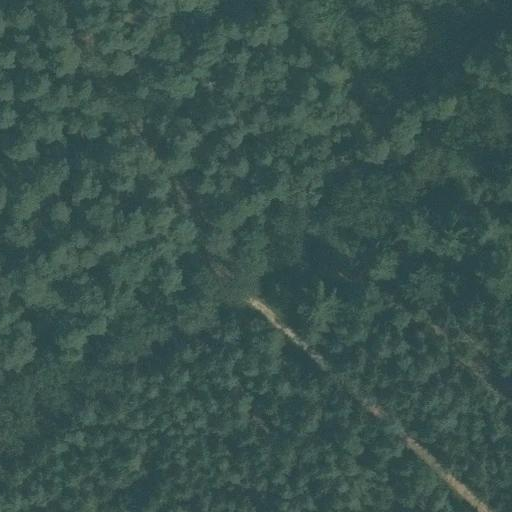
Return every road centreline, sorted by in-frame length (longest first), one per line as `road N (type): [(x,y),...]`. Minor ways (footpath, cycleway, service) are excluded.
road 1 (track): [(0,419),(225,274),(67,0)]
road 2 (track): [(225,274),(472,511)]
